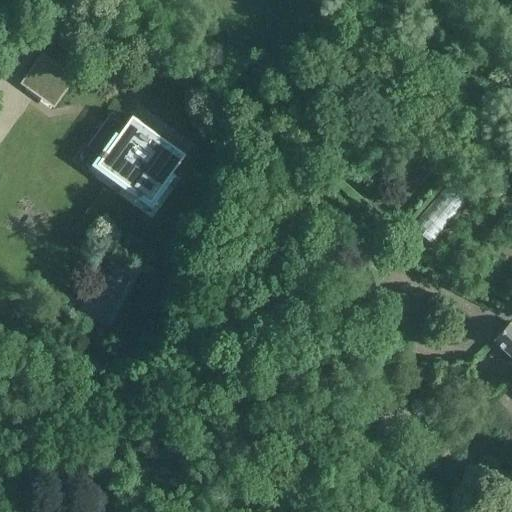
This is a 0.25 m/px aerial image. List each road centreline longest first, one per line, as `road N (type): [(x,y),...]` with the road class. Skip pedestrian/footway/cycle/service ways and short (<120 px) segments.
road 1 (unclassified): [(77,0),(416,286)]
road 2 (track): [(305,511),(297,402),(311,377),(310,353),(392,355)]
road 3 (unclassified): [(417,342),(406,355),(392,355),(306,511)]
road 4 (unclassified): [(416,286),(460,296),(480,315),(479,339),(455,355),(417,342)]
